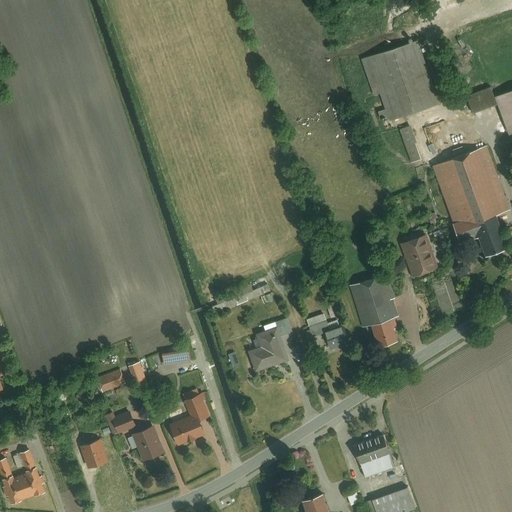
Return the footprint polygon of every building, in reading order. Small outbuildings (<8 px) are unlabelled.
[(421,39),(364,57),(375,92),(381,90),(391,120),(441,104),(421,39)] [(472,45),(457,49),(463,78),(479,75),(472,45)] [(492,86),(468,95),(475,112),(498,103),(492,86)] [(511,88),(497,94),(511,132),(511,88)] [(412,123),(400,127),(411,162),(423,158),(412,123)] [(511,205),(489,146),(434,167),(462,240),(479,233),(487,254),(509,246),(497,212),(511,206),(511,205)] [(428,232),(402,242),(415,276),(440,266),(428,232)] [(386,272),(351,283),(365,325),(372,323),(394,316),(400,314),(386,272)] [(251,282),(216,296),(218,299),(222,310),(257,296),(253,288),(251,282)] [(271,291),(268,282),(253,288),(257,296),(271,291)] [(218,299),(212,302),(216,312),(222,310),(218,299)] [(335,302),(327,305),(332,317),(340,314),(335,302)] [(313,335),(326,330),(328,336),(343,331),(338,318),(328,322),(324,312),(307,318),(313,335)] [(293,329),(288,315),(276,320),(277,324),(280,334),(293,329)] [(394,316),(372,323),(379,345),(401,338),(394,316)] [(249,348),(256,369),(289,358),(280,334),(277,324),(257,331),(262,344),(249,348)] [(327,338),(331,348),(349,341),(346,331),(327,338)] [(190,347),(164,351),(166,364),(192,360),(190,347)] [(140,360),(131,364),(136,379),(146,375),(140,360)] [(122,367),(98,376),(104,390),(128,381),(122,367)] [(204,433),(198,418),(212,412),(204,391),(186,399),(192,414),(171,423),(179,443),(204,433)] [(115,410),(108,413),(115,433),(137,425),(131,410),(117,415),(115,410)] [(155,424),(132,432),(142,459),(165,450),(155,424)] [(396,466),(384,433),(354,444),(365,477),(396,466)] [(101,438),(81,444),(89,467),(109,461),(101,438)] [(10,494),(12,501),(46,490),(43,482),(46,481),(44,473),(41,473),(32,448),(15,454),(18,465),(25,462),(28,471),(14,475),(7,456),(0,458),(0,463),(7,484),(3,485),(7,495),(10,494)] [(116,462),(92,470),(101,496),(103,495),(124,488),(116,462)] [(401,511),(414,507),(406,484),(364,500),(368,511),(401,511)] [(103,495),(108,509),(129,502),(124,488),(103,495)] [(357,488),(347,492),(351,503),(361,500),(357,488)] [(340,511),(332,511),(324,489),(303,498),(307,510),(305,511),(345,511),(345,510),(340,511)]
